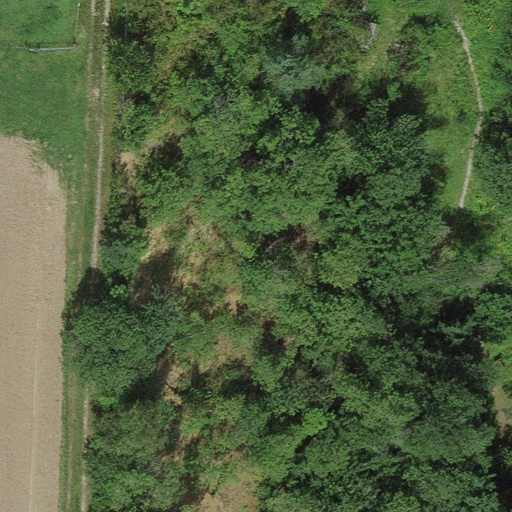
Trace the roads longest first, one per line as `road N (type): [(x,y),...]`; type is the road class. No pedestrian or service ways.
road 1 (track): [(76,511),(104,0)]
road 2 (track): [(511,214),(490,109),(496,0)]
